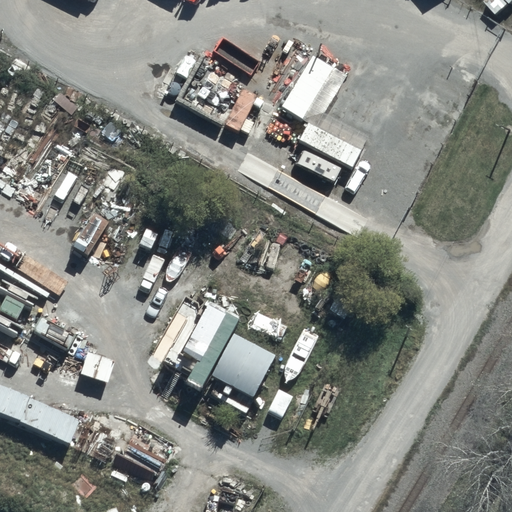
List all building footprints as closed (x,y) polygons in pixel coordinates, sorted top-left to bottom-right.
[(278,113),(301,127),(332,76),(310,62),(278,113)] [(222,130),(237,139),(259,102),(244,93),(222,130)] [(351,175),(360,158),(306,129),(297,145),(351,175)] [(148,299),(161,307),(176,282),(164,274),(148,299)] [(326,316),(342,327),(366,292),(350,281),(326,316)] [(232,342),(210,387),(252,410),(276,365),(232,342)] [(0,393),(0,422),(76,455),(86,431),(0,393)] [(193,511),(217,511),(232,496),(218,484),(193,511)]
